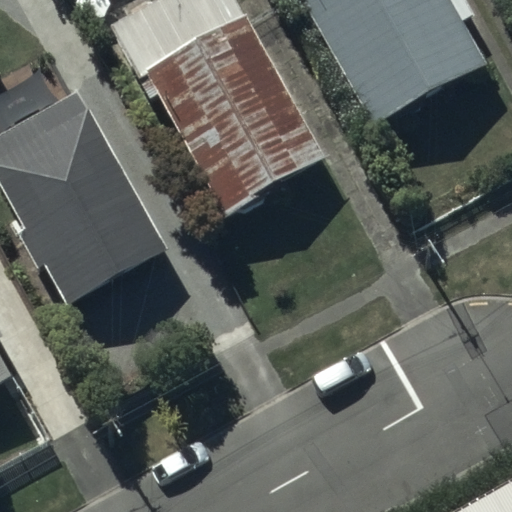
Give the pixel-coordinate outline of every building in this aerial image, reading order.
[(238,0),(160,0),(107,28),(148,105),(156,101),(221,224),(327,167),(238,0)] [(476,60),(440,0),(301,0),(373,121),(476,60)] [(74,96),(0,137),(0,191),(67,311),(164,257),(74,96)] [(0,364),(0,390),(11,385),(0,364)] [(511,511),(511,494),(479,511),(511,511)]
